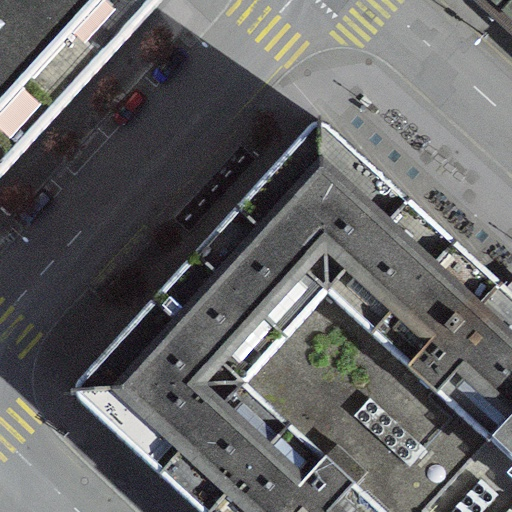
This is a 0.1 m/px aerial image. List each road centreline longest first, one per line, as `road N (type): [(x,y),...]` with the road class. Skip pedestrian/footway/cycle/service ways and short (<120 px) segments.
road 1 (residential): [(292,0),(0,333)]
road 2 (residential): [(371,0),(511,126)]
